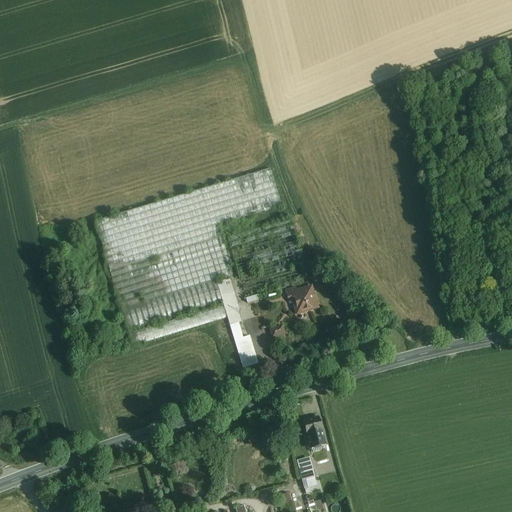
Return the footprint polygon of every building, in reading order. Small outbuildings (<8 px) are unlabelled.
[(270,169),(94,222),(110,271),(222,237),(218,225),(281,206),(270,169)] [(290,215),(227,235),(245,297),(309,278),(290,215)] [(222,237),(110,271),(121,309),(216,280),(233,275),(222,237)] [(216,280),(121,309),(128,331),(223,302),(217,284),(216,280)] [(230,280),(217,284),(223,302),(224,305),(227,315),(238,311),(239,311),(230,280)] [(311,287),(296,291),(295,288),(286,291),(289,300),(292,300),(296,315),(318,308),(311,287)] [(257,295),(246,299),(248,304),(259,300),(257,295)] [(224,305),(129,334),(133,347),(228,318),(227,315),(224,305)] [(238,311),(227,315),(228,318),(230,325),(237,323),(236,317),(239,316),(238,311)] [(237,323),(230,325),(235,342),(243,339),(237,323)] [(282,326),(270,330),(272,338),(284,334),(282,326)] [(243,339),(235,342),(243,368),(258,364),(249,337),(243,339)] [(29,413),(16,417),(18,421),(30,417),(29,413)] [(318,417),(303,421),(307,436),(310,446),(311,446),(321,443),(325,442),(322,432),(318,417)] [(321,443),(311,446),(313,453),(321,450),(320,446),(322,446),(321,443)] [(181,462),(172,458),(167,467),(173,470),(178,468),(181,462)] [(311,463),(298,467),(302,481),(314,478),(311,463)] [(294,511),(289,494),(277,498),(281,511),(294,511)] [(309,501),(311,511),(325,508),(324,499),(309,501)]
